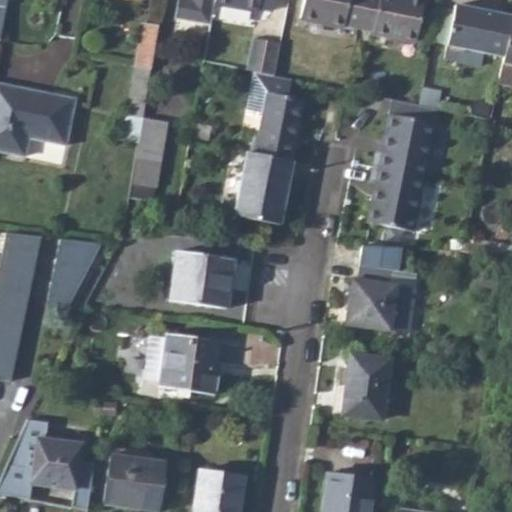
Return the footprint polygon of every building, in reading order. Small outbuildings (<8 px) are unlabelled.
[(177,0),(175,19),(210,25),(213,2),(213,0),(177,0)] [(213,0),(213,2),(257,9),(257,7),(272,10),(273,0),(213,0)] [(302,0),(299,17),(342,26),(343,24),(358,27),(363,0),(302,0)] [(372,32),(415,41),(423,0),(363,0),(358,27),(372,30),(372,32)] [(446,44),(503,55),(511,16),(454,4),(453,11),(450,26),(446,44)] [(437,8),(431,41),(446,44),(450,26),(453,11),(437,8)] [(511,15),(511,16),(503,55),(497,83),(511,85),(511,15)] [(142,24),(134,65),(150,69),(157,27),(142,24)] [(273,76),(280,44),(253,38),(246,70),(253,72),(273,76)] [(142,118),(150,69),(134,65),(133,65),(125,115),(142,118)] [(249,153),(291,161),(303,99),(287,96),(291,79),(273,76),(253,72),(245,110),(262,113),(257,136),(253,135),(249,153)] [(75,98),(0,83),(0,151),(24,156),(29,138),(65,145),(75,98)] [(391,99),(388,113),(380,151),(375,151),(372,167),(377,168),(423,177),(437,109),(391,99)] [(138,143),(142,118),(125,115),(121,140),(138,143)] [(142,118),(138,143),(135,157),(160,162),(167,122),(142,118)] [(191,137),(208,140),(211,125),(194,122),(191,137)] [(278,224),(291,161),(249,153),(246,152),(233,215),(278,224)] [(156,186),(160,162),(135,157),(130,182),(156,186)] [(413,231),(423,177),(377,168),(372,167),(369,182),(374,183),(366,222),(413,231)] [(40,236),(10,233),(0,281),(0,379),(9,381),(40,236)] [(60,239),(46,306),(60,309),(95,243),(60,239)] [(462,256),(509,259),(511,247),(464,244),(462,256)] [(349,293),(345,324),(389,330),(408,333),(414,287),(393,285),(395,270),(401,271),(405,248),(359,245),(357,265),(359,265),(357,280),(351,279),(350,285),(344,284),(343,292),(349,293)] [(168,300),(226,308),(233,258),(175,250),(168,300)] [(478,287),(500,290),(502,274),(480,271),(478,287)] [(158,386),(207,394),(213,395),(218,362),(212,361),(215,340),(166,333),(158,386)] [(215,340),(212,361),(218,362),(221,340),(215,340)] [(381,419),(388,359),(349,354),(341,414),(381,419)] [(48,422),(26,419),(10,449),(0,475),(0,493),(29,499),(31,482),(74,489),(71,507),(87,510),(94,462),(79,460),(82,444),(45,439),(48,422)] [(157,511),(164,462),(109,454),(102,504),(157,511)] [(237,511),(243,476),(198,470),(191,511),(237,511)] [(321,511),(364,511),(366,503),(370,504),(373,479),(326,473),(321,511)]
